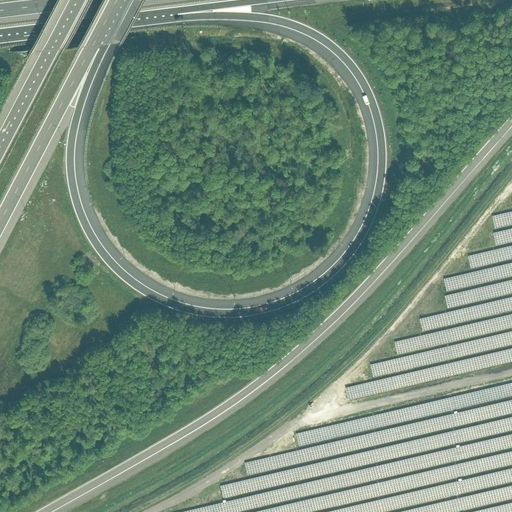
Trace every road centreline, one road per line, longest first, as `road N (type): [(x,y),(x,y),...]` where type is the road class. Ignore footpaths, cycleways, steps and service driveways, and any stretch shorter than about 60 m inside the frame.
road 1 (motorway): [(181,10),(309,31),(353,67),(371,101),(380,182),(361,236),(323,280),(268,308),(176,306),(120,276),(103,256),(85,229),(70,177),(92,44)]
road 2 (motorway): [(47,511),(203,423),(297,352),(511,122)]
road 3 (motorway): [(0,222),(92,44)]
road 4 (motorway): [(0,32),(181,10)]
road 5 (motorway): [(81,0),(0,154)]
